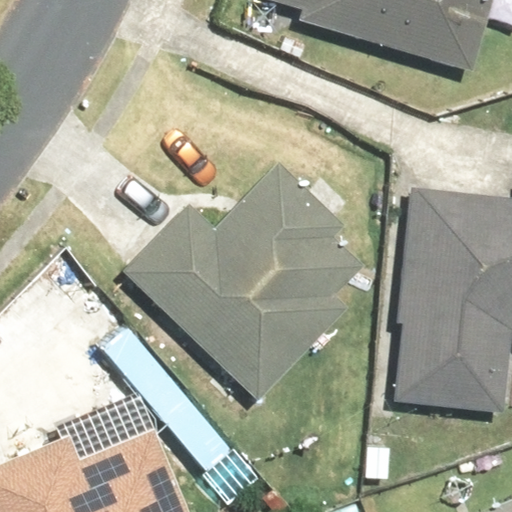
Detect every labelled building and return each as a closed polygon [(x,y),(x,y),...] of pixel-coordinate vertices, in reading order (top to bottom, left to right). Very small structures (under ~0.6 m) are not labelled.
[(270,0),(289,5),(287,14),(462,63),(480,0),(270,0)] [(380,164),(308,121),(287,156),(359,199),(380,164)] [(179,200),(114,271),(250,395),(334,304),(322,293),(352,260),(323,234),(336,220),(266,156),(203,223),(179,200)] [(511,194),(402,185),(384,398),(493,407),(499,332),(511,319),(511,194)] [(0,511),(178,511),(145,427),(69,457),(59,430),(0,453),(0,511)] [(377,429),(334,428),(333,470),(376,471),(377,429)] [(463,511),(511,511),(511,492),(464,511),(463,511)]
